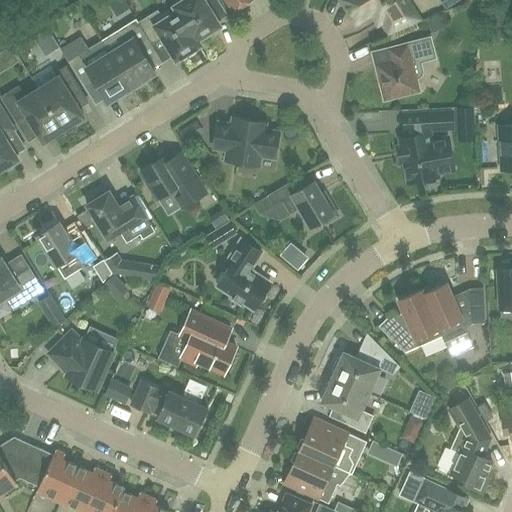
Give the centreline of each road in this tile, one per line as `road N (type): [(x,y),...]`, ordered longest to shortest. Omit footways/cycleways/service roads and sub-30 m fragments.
road 1 (residential): [(229,493),(319,305),(400,241)]
road 2 (residential): [(0,216),(204,89),(233,80)]
road 3 (residential): [(0,388),(229,493)]
road 4 (residential): [(324,105),(339,71),(313,23),(284,19),(260,28),(238,53),(233,80)]
road 5 (residential): [(324,105),(400,241)]
